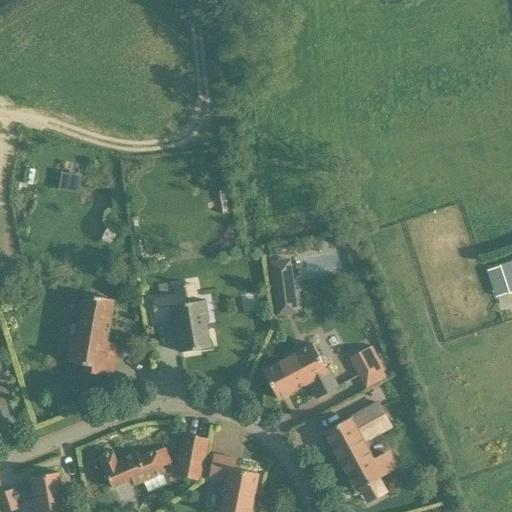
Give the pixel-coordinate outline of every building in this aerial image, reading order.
[(275,268),(271,269),(275,296),(291,294),(288,274),(276,275),(275,268)] [(195,285),(175,288),(176,297),(153,301),(156,317),(172,315),(174,326),(176,326),(181,353),(211,347),(206,320),(209,320),(205,300),(197,302),(195,285)] [(119,345),(106,343),(113,301),(84,296),(77,339),(70,338),(67,361),(74,362),(73,370),(114,376),(119,345)] [(295,353),(295,354),(264,370),(279,398),(310,382),(318,398),(339,387),(329,367),(326,368),(323,361),(324,360),(322,355),(320,355),(314,343),(295,353)] [(351,359),(359,375),(377,366),(368,348),(350,358),(351,359)] [(391,426),(378,403),(324,432),(356,491),(394,470),(385,453),(373,460),(363,441),(391,426)] [(177,461),(179,461),(176,478),(196,482),(200,465),(202,465),(206,441),(181,436),(177,461)] [(165,486),(160,475),(160,474),(163,473),(161,468),(169,465),(163,450),(154,453),(154,452),(137,459),(135,454),(115,463),(110,452),(97,458),(111,490),(131,481),(133,486),(141,483),(146,494),(165,486)] [(237,459),(213,455),(209,478),(224,482),(221,497),(223,497),(220,511),(250,511),(258,474),(235,469),(237,459)] [(0,498),(4,511),(8,511),(18,509),(15,501),(33,495),(35,511),(68,511),(66,500),(65,501),(59,472),(30,478),(31,486),(12,492),(12,490),(0,493),(0,498)]
